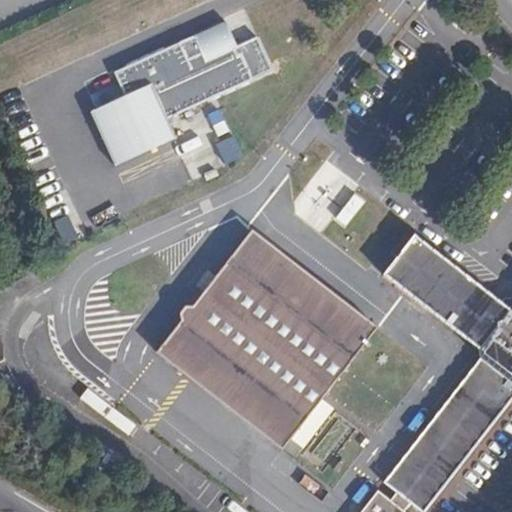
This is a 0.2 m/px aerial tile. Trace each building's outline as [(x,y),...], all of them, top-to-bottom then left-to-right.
[(127,97),(90,115),(119,173),(180,144),(171,126),(257,87),(255,75),(229,26),(197,41),(204,55),(189,62),(182,47),(117,77),(127,97)] [(251,230),(155,351),(280,451),(376,330),(251,230)] [(386,479),(399,489),(414,501),(426,510),(511,398),(511,310),(510,311),(415,236),(383,276),(478,352),(478,362),(386,479)] [(413,511),(409,508),(393,496),(380,487),(360,511),(413,511)] [(399,489),(393,496),(409,508),(414,501),(399,489)]
